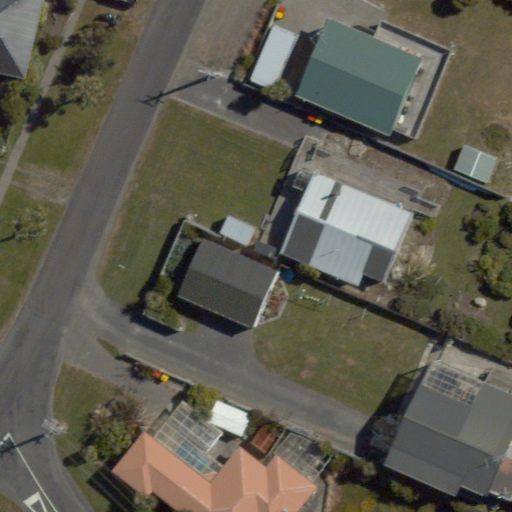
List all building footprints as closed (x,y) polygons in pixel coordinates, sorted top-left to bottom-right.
[(511,0),(364,0),(362,6),(403,23),(412,0),(426,0),(511,34),(511,0)] [(50,78),(0,53),(0,164),(4,167),(50,78)] [(412,130),(316,96),(286,178),(382,213),(412,130)] [(408,264),(309,228),(279,313),(377,348),(408,264)] [(509,511),(511,507),(511,498),(424,458),(398,511),(509,511)] [(180,511),(155,494),(142,511),(180,511)]
